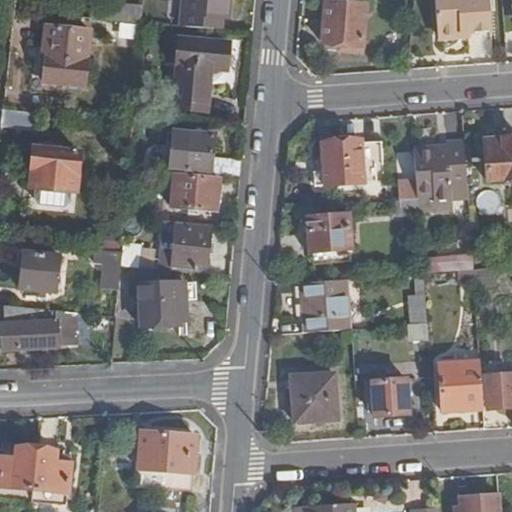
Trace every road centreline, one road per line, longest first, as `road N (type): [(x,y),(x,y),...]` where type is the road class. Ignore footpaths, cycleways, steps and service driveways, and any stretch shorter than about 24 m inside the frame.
road 1 (residential): [(244,385),(269,101)]
road 2 (residential): [(236,469),(511,451)]
road 3 (residential): [(0,395),(244,385)]
road 4 (residential): [(511,85),(269,101)]
